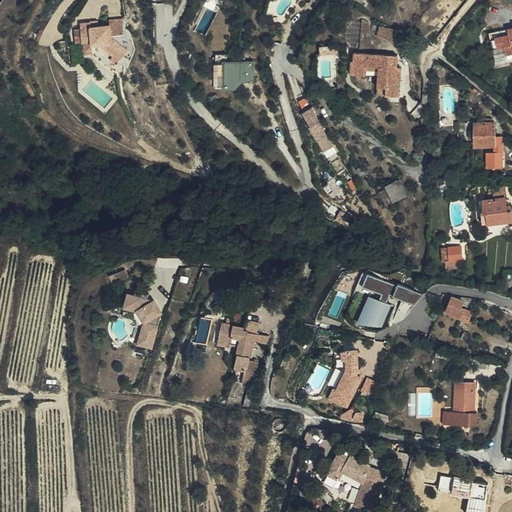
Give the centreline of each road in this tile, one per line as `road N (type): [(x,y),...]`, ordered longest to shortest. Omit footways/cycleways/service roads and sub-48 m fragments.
road 1 (residential): [(511,113),(445,57),(428,54),(427,162),(412,167),(284,66),(281,82),(310,184),(300,193),(180,81),(162,15)]
road 2 (residential): [(275,344),(265,385),(272,402),(473,456),(490,452),(500,434),(511,377)]
road 3 (residential): [(511,302),(440,288),(411,320),(373,341)]
